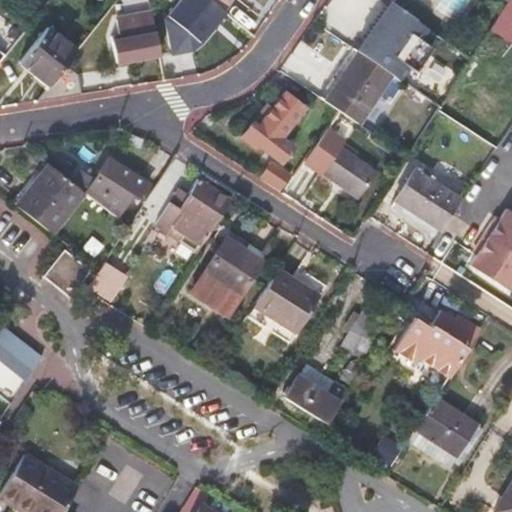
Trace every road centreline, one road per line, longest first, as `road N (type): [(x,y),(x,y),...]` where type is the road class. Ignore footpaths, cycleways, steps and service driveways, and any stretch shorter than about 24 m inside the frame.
road 1 (residential): [(118,113),(370,267)]
road 2 (unclassified): [(292,445),(103,322),(61,321)]
road 3 (residential): [(118,113),(203,97),(254,61),(298,0)]
road 4 (unclassified): [(61,321),(84,402),(192,466)]
